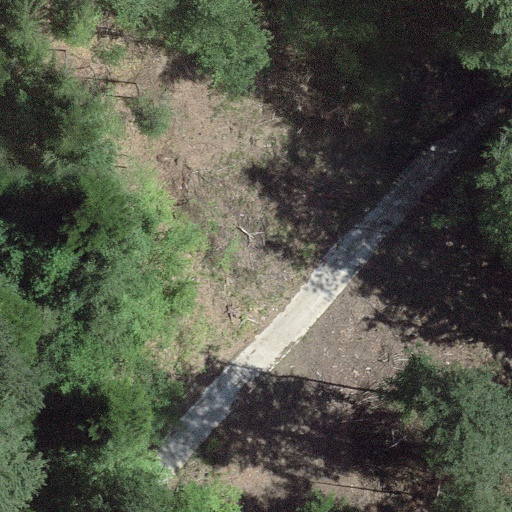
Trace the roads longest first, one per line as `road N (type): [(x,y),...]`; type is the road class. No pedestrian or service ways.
road 1 (track): [(129,511),(166,455),(511,77)]
road 2 (track): [(346,258),(447,276),(511,338)]
